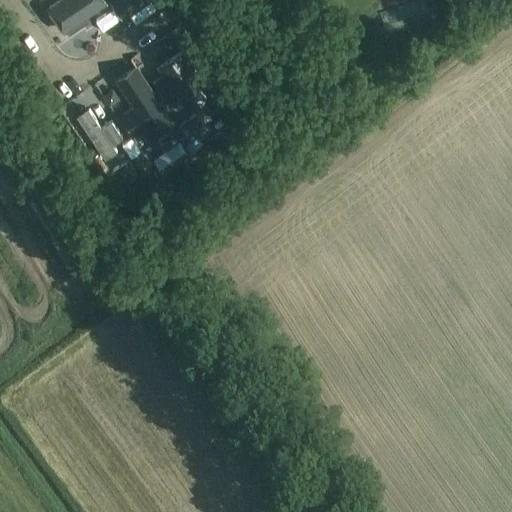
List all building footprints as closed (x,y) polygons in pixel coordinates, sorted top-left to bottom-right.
[(108,0),(63,0),(49,9),(63,30),(109,1),(108,0)] [(153,19),(162,34),(181,23),(172,8),(153,19)] [(378,28),(395,28),(395,12),(378,11),(378,28)] [(170,36),(183,56),(193,50),(180,29),(170,36)] [(170,56),(155,67),(185,111),(200,100),(170,56)] [(374,57),(349,74),(357,86),(382,68),(374,57)] [(137,74),(117,87),(148,133),(168,120),(137,74)] [(202,98),(215,119),(229,110),(216,90),(202,98)] [(132,152),(95,99),(77,111),(113,165),(132,152)] [(187,120),(194,130),(213,117),(206,107),(187,120)] [(229,110),(215,119),(222,130),(236,121),(229,110)] [(186,119),(173,129),(180,139),(189,151),(202,142),(194,130),(187,120),(186,119)] [(163,153),(153,160),(158,167),(165,177),(192,158),(179,139),(180,139),(173,130),(156,142),(163,153)] [(143,174),(153,167),(142,151),(132,158),(143,174)] [(111,172),(118,183),(136,170),(129,160),(111,172)] [(192,167),(163,189),(173,203),(203,180),(192,167)]
